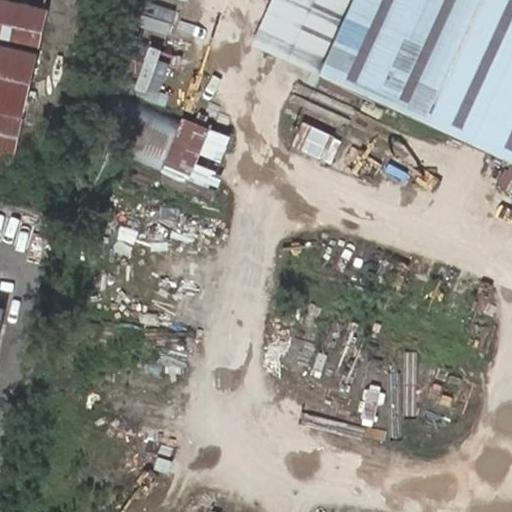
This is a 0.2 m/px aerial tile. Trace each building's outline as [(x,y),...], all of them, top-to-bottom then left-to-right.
[(47,7),(14,0),(0,0),(0,151),(13,155),(47,7)] [(288,0),(268,44),(322,69),(353,0),(288,0)] [(511,0),(353,0),(322,69),(455,132),(483,145),(511,158),(511,0)] [(165,174),(216,187),(230,136),(179,122),(165,174)] [(291,148),(331,166),(342,142),(302,124),(291,148)]
